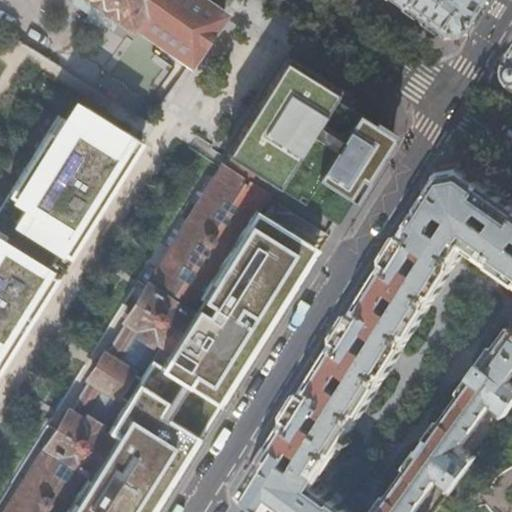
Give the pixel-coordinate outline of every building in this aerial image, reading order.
[(88,0),(133,30),(137,25),(190,63),(223,16),(201,0),(200,0),(88,0)] [(398,0),(397,2),(426,21),(437,29),(461,25),(475,0),(398,0)] [(384,130),(389,120),(367,106),(333,85),(299,63),(286,55),(225,153),(233,158),(269,182),(337,223),(366,177),(393,135),(384,130)] [(0,365),(140,141),(67,94),(0,203),(0,365)] [(153,511),(182,466),(215,413),(313,257),(250,217),(264,195),(262,194),(269,182),(233,158),(225,170),(223,169),(125,320),(127,321),(106,355),(103,356),(92,372),(89,377),(90,379),(69,413),(68,412),(45,446),(47,447),(3,511),(153,511)] [(416,511),(442,477),(456,487),(478,454),(465,445),(495,402),(508,411),(511,406),(511,381),(511,380),(511,205),(463,171),(438,176),(336,336),(240,488),(238,491),(262,511),(266,511),(274,499),(290,511),(416,511)]
